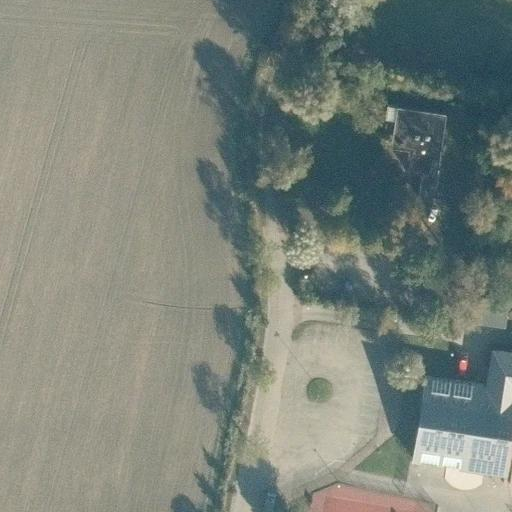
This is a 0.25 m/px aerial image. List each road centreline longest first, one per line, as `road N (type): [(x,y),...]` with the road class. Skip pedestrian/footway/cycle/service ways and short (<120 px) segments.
road 1 (track): [(310,0),(285,43),(266,111),(282,325)]
road 2 (residential): [(282,325),(261,511)]
